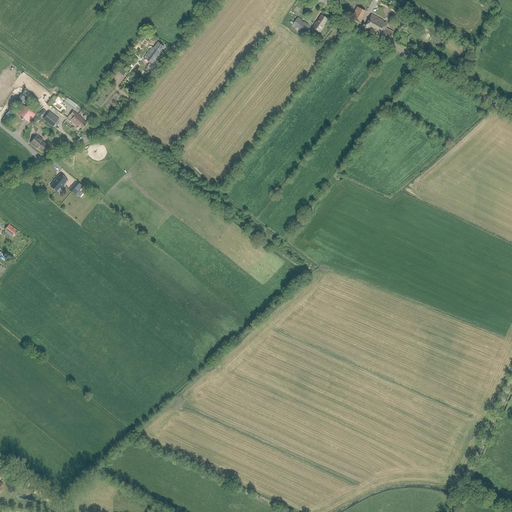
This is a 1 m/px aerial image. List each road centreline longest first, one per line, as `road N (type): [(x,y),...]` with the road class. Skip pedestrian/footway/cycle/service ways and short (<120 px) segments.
road 1 (tertiary): [(39,162),(112,123),(214,0)]
road 2 (tertiary): [(511,113),(337,15),(324,0)]
road 3 (tertiary): [(451,511),(511,379)]
